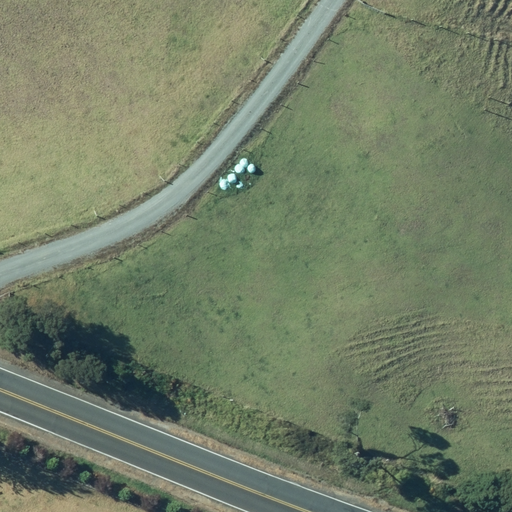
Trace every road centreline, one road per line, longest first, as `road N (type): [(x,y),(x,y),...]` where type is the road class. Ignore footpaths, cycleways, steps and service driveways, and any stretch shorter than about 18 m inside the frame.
road 1 (track): [(332,0),(187,192),(0,272)]
road 2 (tertiary): [(303,511),(0,389)]
